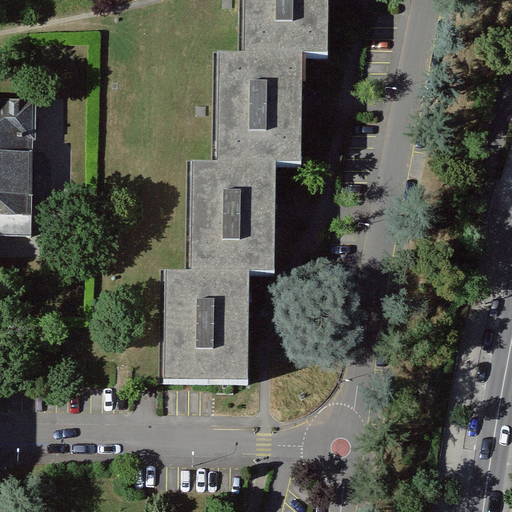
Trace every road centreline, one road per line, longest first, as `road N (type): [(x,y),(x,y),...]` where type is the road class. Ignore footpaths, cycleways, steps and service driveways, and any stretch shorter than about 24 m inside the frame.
road 1 (residential): [(425,0),(354,410),(338,444)]
road 2 (residential): [(338,444),(0,436)]
road 3 (primary): [(484,511),(511,343)]
road 4 (residential): [(511,87),(484,179),(485,205),(511,233)]
